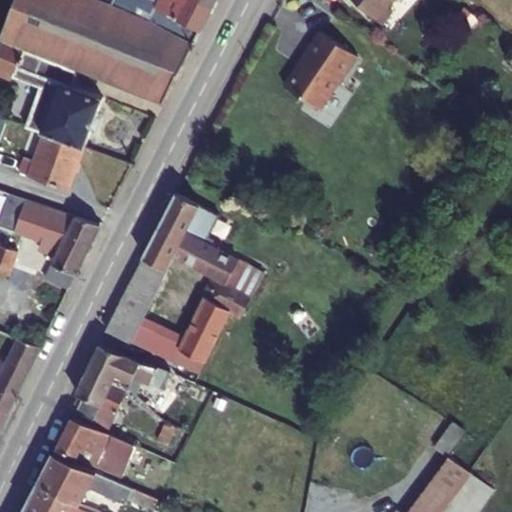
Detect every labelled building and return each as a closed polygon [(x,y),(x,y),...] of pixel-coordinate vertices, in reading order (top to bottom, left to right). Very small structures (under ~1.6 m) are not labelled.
[(163,105),(202,30),(157,6),(150,19),(103,0),(14,0),(0,34),(0,39),(1,41),(78,70),(163,105)] [(202,30),(213,8),(197,0),(159,0),(157,6),(202,30)] [(197,0),(213,8),(217,0),(197,0)] [(369,0),(390,18),(401,5),(397,2),(399,0),(369,0)] [(314,54),(295,81),(329,104),(366,50),(329,25),(311,52),(314,54)] [(72,85),(78,70),(1,41),(0,44),(0,70),(16,76),(19,67),(46,77),(42,86),(27,126),(44,133),(83,147),(103,96),(72,85)] [(311,52),(292,79),(295,81),(314,54),(311,52)] [(46,77),(19,67),(16,76),(42,86),(46,77)] [(77,166),(83,147),(44,133),(37,152),(77,166)] [(69,189),(77,166),(37,152),(35,160),(26,156),(20,171),(69,189)] [(102,225),(0,189),(0,230),(3,231),(5,225),(45,239),(42,249),(57,255),(46,278),(69,289),(102,225)] [(239,309),(250,314),(273,270),(215,240),(230,211),(188,189),(117,326),(182,359),(189,347),(213,359),(239,309)] [(19,250),(0,243),(0,269),(10,273),(19,250)] [(312,292),(295,283),(286,299),(303,308),(312,292)] [(0,431),(42,345),(0,330),(0,431)] [(150,358),(111,339),(100,362),(124,373),(139,384),(145,373),(171,385),(170,389),(196,401),(206,379),(173,363),(150,358)] [(119,425),(139,384),(124,373),(100,362),(86,390),(93,392),(85,408),(119,425)] [(144,440),(82,412),(68,444),(130,471),(144,440)] [(179,413),(176,420),(185,424),(188,417),(179,413)] [(176,420),(169,436),(178,440),(185,424),(176,420)] [(64,447),(49,478),(92,498),(99,484),(131,499),(134,493),(163,506),(168,495),(163,493),(64,447)] [(450,511),(481,468),(459,452),(417,511),(450,511)] [(487,511),(506,485),(481,468),(450,511),(487,511)] [(318,476),(310,511),(346,511),(353,484),(318,476)] [(123,511),(92,498),(49,478),(36,504),(54,511),(123,511)]
